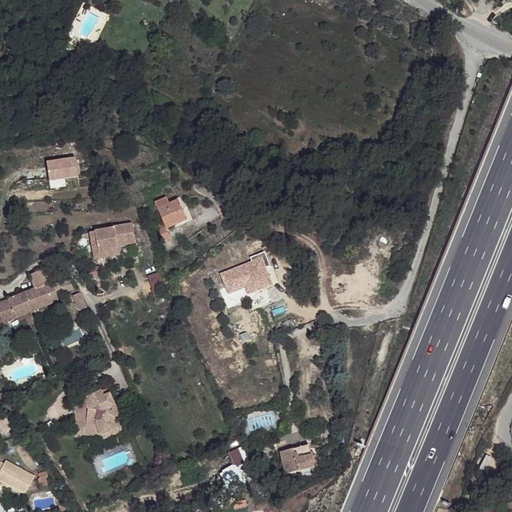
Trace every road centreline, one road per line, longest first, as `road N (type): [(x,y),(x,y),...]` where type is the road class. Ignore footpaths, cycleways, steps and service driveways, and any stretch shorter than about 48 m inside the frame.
road 1 (motorway): [(511,147),(363,511)]
road 2 (motorway): [(411,511),(511,264)]
